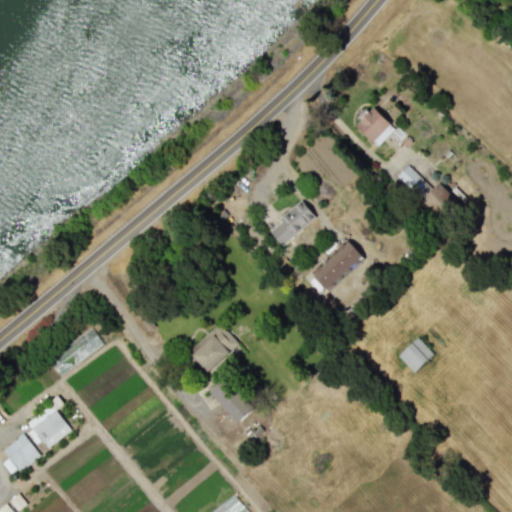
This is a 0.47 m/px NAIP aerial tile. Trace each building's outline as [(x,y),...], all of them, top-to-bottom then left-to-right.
[(355,125),(377,146),(394,128),(372,107),(355,125)] [(420,195),(429,185),(407,164),(398,174),(420,195)] [(459,203),(439,182),(421,199),(441,220),(459,203)] [(281,245),(315,216),(301,200),(268,229),(281,245)] [(326,289),(361,254),(346,239),(310,273),(326,289)] [(204,342),(191,354),(207,372),(238,343),(219,322),(201,338),(204,342)] [(413,372),(433,353),(417,337),(398,355),(413,372)] [(252,406),(225,376),(208,391),(235,422),(252,406)] [(36,444),(42,440),(47,447),(70,430),(51,403),(27,420),(32,427),(27,431),(36,444)] [(11,475),(39,455),(23,433),(2,449),(8,458),(2,462),(11,475)] [(210,511),(249,511),(235,493),(210,511)]
